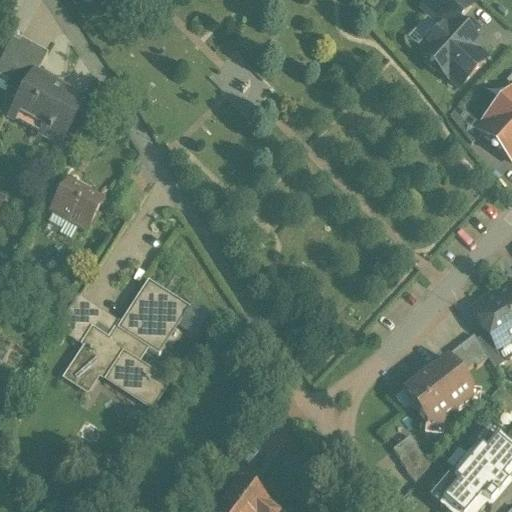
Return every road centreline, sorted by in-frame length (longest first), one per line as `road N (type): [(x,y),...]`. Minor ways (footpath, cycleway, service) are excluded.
road 1 (residential): [(327,409),(295,389),(53,0)]
road 2 (residential): [(511,218),(382,362),(327,409)]
